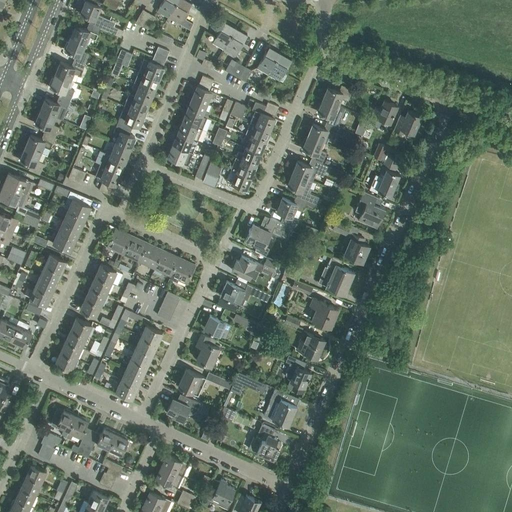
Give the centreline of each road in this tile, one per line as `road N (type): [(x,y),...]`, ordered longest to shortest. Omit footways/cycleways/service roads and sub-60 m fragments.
road 1 (residential): [(289,489),(452,96)]
road 2 (residential): [(119,216),(105,216),(34,370)]
road 3 (residential): [(242,207),(256,205),(320,51)]
road 4 (residential): [(210,0),(143,163)]
road 5 (residential): [(142,419),(217,261)]
road 6 (residential): [(289,489),(161,427)]
road 7 (residential): [(452,96),(320,51)]
road 8 (residential): [(0,489),(48,377)]
